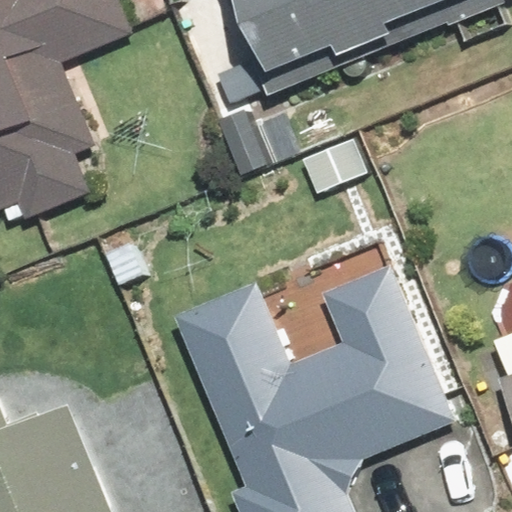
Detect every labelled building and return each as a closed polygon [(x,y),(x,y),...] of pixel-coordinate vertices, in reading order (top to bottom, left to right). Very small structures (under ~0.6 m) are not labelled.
[(0,0),(0,217),(37,202),(48,227),(110,201),(89,151),(115,140),(82,61),(152,31),(138,0),(0,0)] [(511,0),(271,0),(309,87),(511,0)] [(283,50),(235,70),(250,105),(298,86),(283,50)] [(202,323),(270,487),(254,494),(261,511),(376,511),(367,491),(385,460),(481,420),(416,263),(345,293),(365,341),(313,362),(283,289),(202,323)] [(130,511),(88,405),(36,425),(22,390),(0,398),(0,511),(130,511)]
